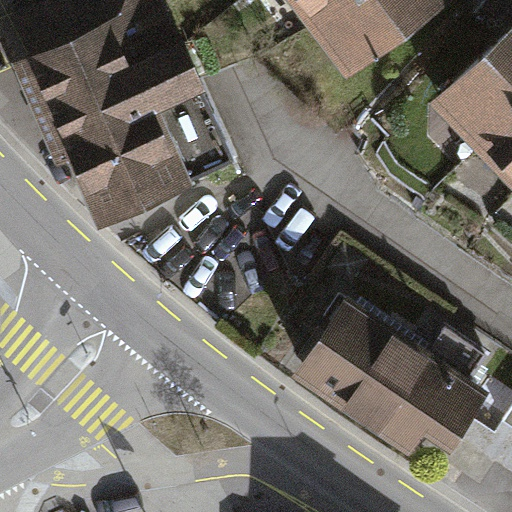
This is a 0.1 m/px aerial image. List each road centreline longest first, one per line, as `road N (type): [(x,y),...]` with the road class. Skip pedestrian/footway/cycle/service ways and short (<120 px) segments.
road 1 (secondary): [(126,310),(409,511)]
road 2 (tertiary): [(0,436),(126,310)]
road 3 (secondary): [(0,188),(126,310)]
